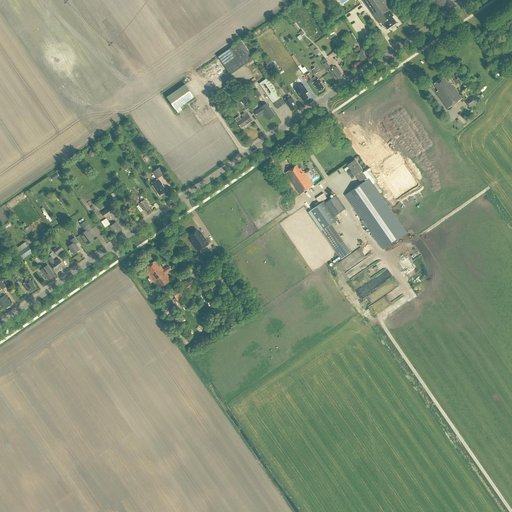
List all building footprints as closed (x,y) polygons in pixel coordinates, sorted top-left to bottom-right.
[(362,0),(379,23),(383,23),(388,30),(391,27),(394,26),(394,25),(397,23),(393,17),(394,16),(390,10),(391,9),(388,6),(389,6),(385,0),(362,0)] [(299,32),(301,36),(305,34),(302,30),(302,31),(296,22),(294,24),(299,32)] [(347,30),(354,40),(357,38),(351,29),(350,28),(347,30)] [(242,40),(218,56),(231,75),(254,59),(242,40)] [(355,54),(359,59),(360,58),(362,62),(367,59),(364,54),(364,53),(362,49),(361,50),(359,47),(354,50),(356,53),(355,54)] [(332,54),(336,60),(338,58),(341,59),(342,60),(343,59),(337,50),(332,54)] [(330,67),(327,62),(325,58),(322,61),(320,57),(319,58),(318,57),(317,58),(318,59),(320,62),(322,65),(323,65),(327,70),(330,67)] [(303,76),(300,71),(295,62),(290,66),(295,74),(298,79),(303,76)] [(333,76),(334,76),(336,80),(341,77),(341,75),(342,74),(336,66),(329,71),(333,76)] [(316,86),(320,91),(324,88),(321,83),(321,82),(319,79),(317,80),(315,77),(309,81),(311,84),(313,83),(315,86),(316,86)] [(436,92),(451,112),(465,103),(452,84),(452,85),(449,81),(448,82),(444,77),(434,84),(439,90),(436,92)] [(260,83),(276,108),(285,102),(268,78),(260,83)] [(302,83),(294,89),(300,97),(301,97),(303,101),(308,98),(306,93),(308,92),(302,83)] [(185,84),(166,97),(175,110),(176,110),(180,107),(194,97),(185,84)] [(282,87),(287,94),(291,92),(285,85),(282,87)] [(469,108),(470,109),(477,104),(476,103),(477,103),(474,98),(473,98),(472,96),(465,101),(466,103),(469,108)] [(292,97),(286,102),(289,106),(293,110),(297,107),(294,102),(295,102),(292,97)] [(255,112),(258,116),(264,112),(269,120),(275,115),(270,108),(269,108),(268,107),(269,106),(267,103),(261,108),(260,108),(255,112)] [(237,118),(239,121),(237,122),(242,128),(247,125),(247,124),(249,123),(253,121),(249,114),(241,119),(239,116),(237,118)] [(394,198),(414,183),(394,155),(374,169),(394,198)] [(379,194),(368,179),(363,172),(362,170),(355,160),(353,161),(352,161),(351,163),(350,163),(348,165),(352,171),(349,173),(352,177),(356,174),(362,183),(346,195),(363,219),(361,221),(366,229),(368,227),(383,249),(406,233),(379,194)] [(304,171),(303,172),(301,168),(300,169),(297,165),(286,173),(300,194),(314,185),(306,175),(311,171),(309,169),(304,172),(304,171)] [(159,174),(161,176),(164,174),(160,167),(156,170),(159,174)] [(50,177),(52,181),(59,176),(57,173),(50,177)] [(162,185),(159,180),(152,185),(159,195),(166,190),(163,187),(162,187),(161,186),(162,185)] [(134,193),(130,196),(135,204),(139,201),(134,193)] [(326,202),(325,203),(335,217),(335,216),(346,209),(336,195),(326,202)] [(144,200),(138,204),(141,208),(142,207),(145,212),(149,209),(148,208),(150,207),(144,200)] [(325,201),(309,212),(322,230),(337,220),(335,216),(335,217),(325,203),(326,202),(325,201)] [(52,221),(40,204),(38,206),(40,209),(41,211),(42,211),(43,213),(44,216),(45,215),(46,217),(45,217),(47,219),(48,219),(50,222),(52,221)] [(102,213),(105,217),(111,213),(108,209),(102,213)] [(80,235),(87,245),(94,240),(88,232),(91,229),(85,221),(80,224),(85,231),(80,235)] [(113,230),(115,233),(120,230),(119,228),(120,228),(116,222),(109,226),(112,230),(113,230)] [(190,240),(198,251),(208,244),(200,233),(199,234),(196,229),(188,235),(191,239),(190,240)] [(72,243),(68,246),(73,254),(79,250),(75,244),(78,242),(74,237),(70,240),(72,243)] [(25,241),(13,249),(21,260),(33,252),(25,241)] [(53,250),(57,255),(64,250),(60,245),(53,250)] [(47,259),(51,264),(55,271),(63,266),(58,259),(55,262),(51,256),(47,259)] [(204,265),(199,256),(196,258),(202,266),(204,265)] [(336,264),(342,272),(352,265),(346,257),(336,264)] [(172,279),(171,278),(170,279),(166,272),(170,269),(169,266),(164,270),(163,269),(162,269),(160,265),(159,266),(155,261),(144,269),(158,289),(166,284),(172,279)] [(40,270),(48,280),(55,276),(47,265),(40,270)] [(11,275),(16,282),(20,280),(15,272),(11,275)] [(209,278),(213,284),(221,278),(217,272),(209,278)] [(27,287),(30,292),(36,288),(33,283),(30,279),(28,276),(24,279),(26,281),(23,283),(26,288),(27,287)] [(171,291),(177,300),(195,288),(188,279),(171,291)] [(364,301),(368,305),(381,294),(377,290),(373,294),(372,293),(364,301)] [(0,303),(4,309),(10,306),(9,304),(11,303),(5,295),(2,297),(0,293),(0,303)] [(182,314),(177,317),(180,322),(185,319),(182,314)]
